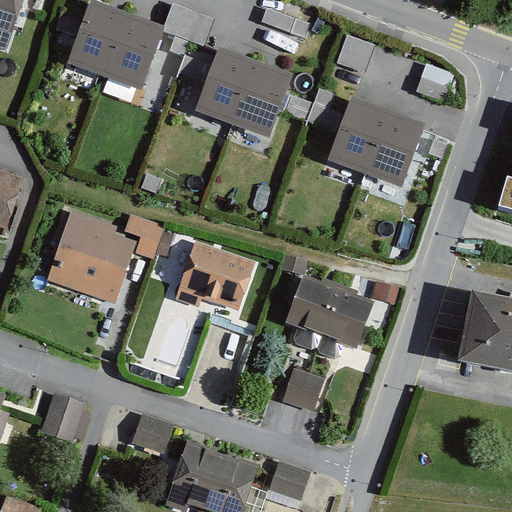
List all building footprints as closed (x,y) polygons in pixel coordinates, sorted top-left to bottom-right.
[(0,0),(0,36),(10,41),(25,0),(0,0)] [(133,87),(150,93),(169,34),(206,45),(215,17),(172,4),(166,24),(94,1),(74,65),(109,76),(104,92),(129,99),(133,87)] [(410,53),(402,74),(352,56),(331,112),(391,133),(393,125),(446,145),(463,99),(440,91),(448,67),(410,53)] [(243,70),(225,120),(296,146),(315,96),(243,70)] [(296,146),(225,120),(207,169),(279,195),(296,146)] [(0,231),(6,234),(26,178),(0,168),(0,231)] [(511,179),(505,177),(495,213),(511,218),(511,179)] [(130,228),(75,211),(53,281),(122,303),(137,253),(157,259),(168,226),(134,215),(130,228)] [(244,307),(258,264),(200,245),(183,297),(204,304),(207,295),(244,307)] [(311,324),(325,330),(342,289),(311,276),(292,322),(309,329),(311,324)] [(337,339),(356,346),(374,301),(342,289),(325,330),(339,335),(337,339)] [(459,358),(511,368),(511,296),(473,289),(459,358)] [(316,407),(325,377),(297,369),(288,399),(316,407)] [(0,424),(10,396),(0,392),(0,424)] [(86,403),(58,393),(46,430),(73,439),(86,403)] [(171,425),(145,417),(137,443),(163,451),(171,425)] [(190,511),(193,504),(209,510),(229,454),(196,442),(172,507),(187,511),(190,511)] [(248,511),(265,467),(229,454),(209,510),(215,511),(248,511)] [(310,472),(284,464),(276,490),(302,498),(310,472)] [(41,511),(43,507),(9,496),(3,511),(41,511)]
